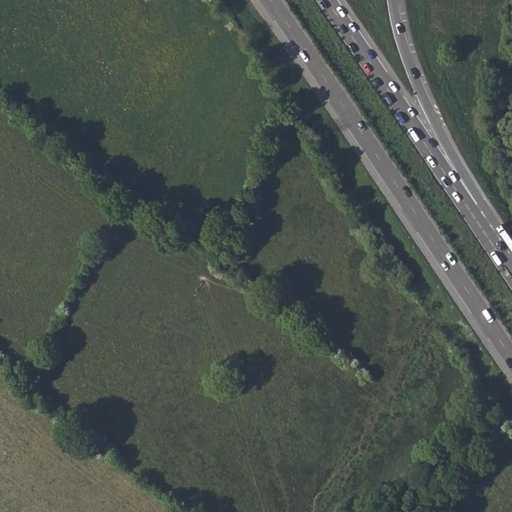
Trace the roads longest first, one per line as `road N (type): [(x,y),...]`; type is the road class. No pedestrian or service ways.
road 1 (trunk): [(271,0),(511,358)]
road 2 (trunk): [(478,222),(327,0)]
road 3 (trunk): [(478,222),(480,202),(442,134),(393,0)]
